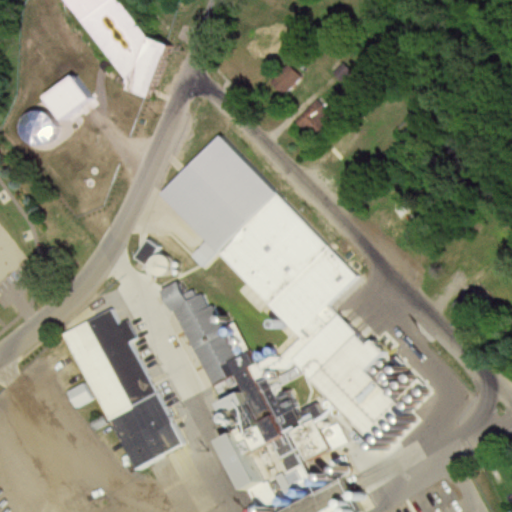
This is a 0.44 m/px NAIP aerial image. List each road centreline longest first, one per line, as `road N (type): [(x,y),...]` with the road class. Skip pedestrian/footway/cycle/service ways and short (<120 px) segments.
road 1 (residential): [(511,396),(190,71)]
road 2 (tertiary): [(0,352),(107,255),(217,0)]
road 3 (residential): [(254,511),(148,300),(107,255)]
road 4 (residential): [(352,511),(511,427)]
